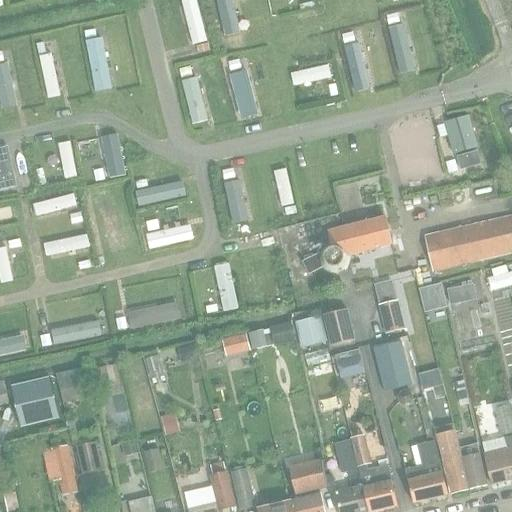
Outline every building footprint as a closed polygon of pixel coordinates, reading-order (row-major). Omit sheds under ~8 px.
[(115,0),(108,8),(141,40),(151,30),(120,0),(115,0)] [(207,40),(197,0),(181,0),(193,43),(207,40)] [(232,0),(215,0),(223,35),(239,32),(232,0)] [(313,1),(300,5),(301,11),(315,8),(313,1)] [(55,10),(56,24),(98,21),(96,6),(55,10)] [(397,14),(387,16),(388,24),(398,22),(397,14)] [(43,15),(1,25),(4,38),(46,27),(43,15)] [(403,25),(389,28),(400,73),(414,70),(403,25)] [(95,30),(84,32),(85,39),(96,37),(95,30)] [(352,32),(342,35),(344,44),(354,42),(352,32)] [(102,39),(85,42),(95,92),(112,89),(102,39)] [(43,43),(36,45),(38,56),(46,54),(43,43)] [(207,44),(196,47),(198,54),(209,51),(207,44)] [(358,44),(344,47),(354,90),(368,87),(358,44)] [(220,55),(204,59),(216,106),(231,103),(220,55)] [(51,56),(39,58),(47,98),(59,96),(51,56)] [(239,60),(228,62),(231,71),(241,69),(239,60)] [(7,64),(0,65),(0,102),(1,108),(16,105),(7,64)] [(331,77),(328,64),(291,72),(294,86),(331,77)] [(190,67),(180,70),(182,78),(192,76),(190,67)] [(247,70),(230,74),(240,117),(257,114),(247,70)] [(197,77),(182,81),(191,123),(207,120),(197,77)] [(336,84),(328,86),(331,97),(338,95),(336,84)] [(436,114),(421,116),(429,166),(444,164),(436,114)] [(468,116),(444,123),(453,155),(477,147),(468,116)] [(117,133),(100,137),(108,178),(125,174),(117,133)] [(76,176),(69,140),(58,143),(65,178),(76,176)] [(0,193),(18,189),(10,149),(0,150),(0,193)] [(477,151),(457,157),(461,169),(481,164),(477,151)] [(455,160),(446,162),(449,173),(458,170),(455,160)] [(233,168),(223,171),(225,179),(234,177),(233,168)] [(282,206),(293,203),(286,168),(274,171),(282,206)] [(42,169),(36,170),(40,187),(46,185),(42,169)] [(102,170),(93,171),(95,182),(105,180),(102,170)] [(247,220),(239,179),(224,182),(232,223),(247,220)] [(146,180),(135,183),(137,190),(148,187),(146,180)] [(182,180),(135,191),(138,205),(185,194),(182,180)] [(77,206),(73,194),(33,203),(36,216),(77,206)] [(109,199),(98,202),(100,209),(110,206),(109,199)] [(295,207),(285,209),(286,216),(297,214),(295,207)] [(116,210),(101,213),(110,258),(125,255),(116,210)] [(80,213),(70,216),(72,225),(83,222),(80,213)] [(433,272),(511,253),(511,216),(425,237),(433,272)] [(350,258),(350,256),(392,245),(385,218),(329,232),(332,238),(327,240),(328,243),(326,244),(323,246),(322,248),(320,250),(319,253),(318,255),(318,258),(318,261),(319,263),(320,265),(322,268),(323,269),(325,271),(327,272),(329,273),(332,274),(335,274),(337,273),(340,273),(342,272),(344,270),(346,268),(348,266),(349,264),(350,261),(350,258)] [(157,220),(146,223),(148,231),(159,229),(157,220)] [(188,227),(143,237),(146,251),(191,241),(188,227)] [(88,246),(86,234),(44,243),(45,256),(88,246)] [(19,240),(9,242),(10,249),(21,246),(19,240)] [(260,247),(269,285),(283,282),(275,243),(260,247)] [(0,283),(12,281),(6,246),(0,247),(0,283)] [(402,269),(428,263),(424,246),(398,252),(402,269)] [(309,274),(322,268),(320,265),(319,263),(318,261),(318,258),(318,255),(319,253),(303,261),(309,274)] [(88,257),(82,258),(84,270),(91,268),(88,257)] [(230,263),(216,266),(224,311),(238,308),(230,263)] [(494,277),(488,279),(491,291),(511,285),(511,275),(511,272),(508,273),(494,277)] [(392,282),(375,286),(380,306),(387,333),(404,329),(397,302),(392,282)] [(473,284),(447,289),(450,305),(476,299),(473,284)] [(176,302),(127,311),(131,328),(179,319),(176,302)] [(216,305),(205,307),(207,313),(218,311),(216,305)] [(331,347),(355,341),(347,310),(324,316),(331,347)] [(328,343),(322,316),(294,322),(301,349),(328,343)] [(124,318),(116,319),(118,330),(127,328),(124,318)] [(99,320),(52,328),(55,344),(102,336),(99,320)] [(292,323),(271,328),(275,347),(296,342),(292,323)] [(22,335),(0,339),(0,354),(25,349),(22,335)] [(49,335),(42,337),(45,347),(52,346),(49,335)] [(246,335),(234,338),(238,354),(250,351),(246,335)] [(401,342),(373,349),(384,392),(412,385),(401,342)] [(194,345),(178,350),(181,362),(197,358),(194,345)] [(422,353),(426,368),(445,363),(440,347),(422,353)] [(359,351),(335,356),(337,363),(349,360),(353,377),(365,374),(360,357),(359,351)] [(158,356),(145,359),(151,379),(163,376),(158,356)] [(90,367),(57,375),(60,391),(94,383),(90,367)] [(105,367),(94,370),(98,385),(109,383),(105,367)] [(438,369),(419,374),(423,391),(443,386),(438,369)] [(48,377),(12,386),(21,426),(58,417),(48,377)] [(464,382),(455,384),(461,407),(469,405),(464,382)] [(0,389),(0,403),(8,402),(5,389),(0,389)] [(159,399),(141,403),(144,418),(163,414),(159,399)] [(511,434),(511,408),(511,405),(494,409),(501,437),(511,434)] [(175,415),(161,418),(165,436),(179,432),(175,415)] [(73,420),(67,422),(70,433),(76,431),(73,420)] [(436,434),(435,435),(451,494),(468,489),(461,459),(458,449),(456,439),(453,430),(436,434)] [(492,485),(511,479),(511,436),(481,444),(492,485)] [(354,455),(360,480),(361,485),(365,485),(371,511),(378,511),(398,507),(388,466),(371,470),(364,438),(351,440),(351,442),(354,455)] [(60,481),(74,477),(67,446),(61,447),(59,439),(51,441),(53,449),(53,453),(45,454),(48,468),(56,466),(60,481)] [(413,503),(446,495),(433,441),(417,446),(421,466),(405,470),(413,503)] [(351,442),(336,445),(343,475),(349,474),(351,482),(360,480),(354,455),(351,442)] [(77,447),(83,475),(102,471),(96,443),(77,447)] [(136,443),(123,446),(125,455),(138,452),(136,443)] [(458,449),(461,459),(468,489),(485,485),(477,455),(475,445),(458,449)] [(158,451),(145,454),(150,474),(163,471),(158,451)] [(296,495),(328,488),(321,460),(289,468),(296,495)] [(198,506),(189,508),(189,511),(220,511),(220,509),(235,505),(227,472),(211,475),(214,486),(195,491),(198,506)] [(250,472),(233,476),(240,508),(257,504),(250,472)] [(339,511),(371,511),(365,485),(361,485),(362,487),(335,493),(339,511)] [(15,493),(4,496),(7,511),(13,511),(19,511),(15,493)] [(291,501),(292,503),(294,511),(300,511),(324,511),(322,503),(316,495),(291,501)] [(154,511),(151,498),(130,503),(131,511),(154,511)] [(258,511),(300,511),(294,511),(292,503),(258,511)]
